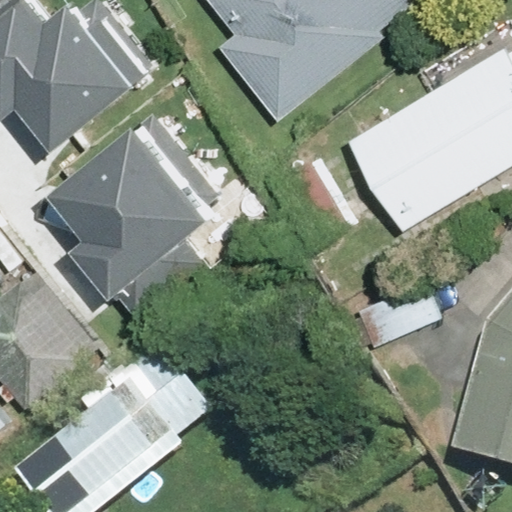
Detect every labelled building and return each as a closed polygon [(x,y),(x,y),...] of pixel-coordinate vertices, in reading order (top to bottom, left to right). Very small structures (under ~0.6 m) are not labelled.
[(66,0),(16,0),(0,13),(0,67),(27,102),(38,93),(69,132),(156,65),(104,0),(75,0),(70,5),(66,0)] [(395,26),(427,0),(223,0),(246,28),(231,40),(290,115),(398,30),(395,26)] [(417,224),(511,166),(511,43),(363,135),(417,224)] [(159,108),(72,176),(107,220),(94,230),(147,298),(214,245),(198,225),(231,199),(159,108)] [(366,216),(325,151),(288,175),(328,240),(366,216)] [(109,345),(44,269),(0,306),(0,359),(39,405),(109,345)] [(443,274),(367,307),(383,345),(459,312),(443,274)] [(511,463),(511,305),(503,315),(471,453),(511,463)] [(77,511),(209,403),(164,349),(19,470),(53,511),(77,511)] [(0,411),(0,436),(21,419),(9,404),(0,411)] [(0,511),(25,511),(9,491),(0,498),(0,511)]
